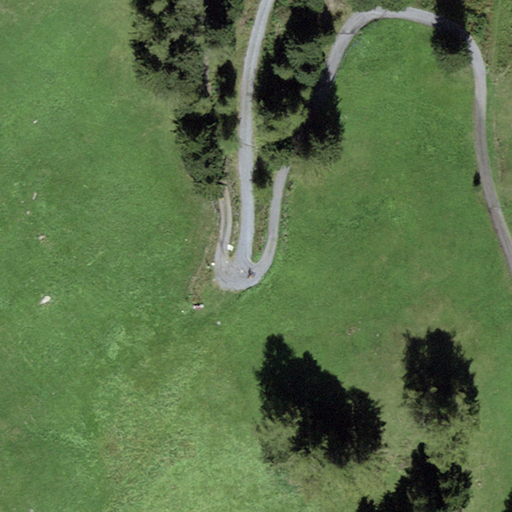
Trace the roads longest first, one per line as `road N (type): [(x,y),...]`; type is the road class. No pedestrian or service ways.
road 1 (track): [(236,279),(262,267),(282,174),(360,16),(391,10),(437,17),(467,35),(483,100)]
road 2 (track): [(204,0),(206,108),(224,201),(220,257),(236,279)]
road 3 (track): [(269,0),(245,114),(250,231),(236,279)]
road 4 (track): [(483,100),(492,197),(511,251)]
